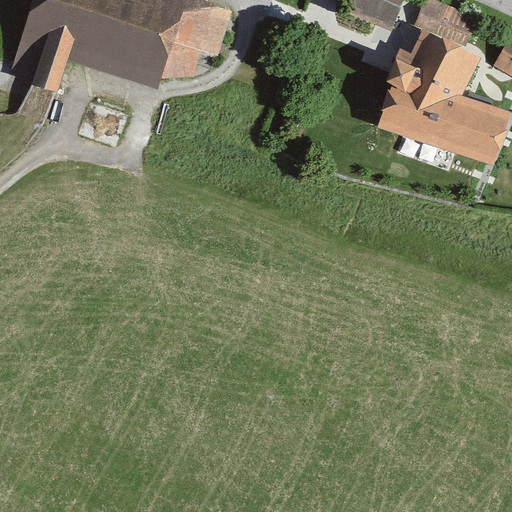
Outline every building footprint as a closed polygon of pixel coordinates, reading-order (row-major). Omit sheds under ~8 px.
[(34,0),(11,70),(57,86),(67,57),(156,84),(160,73),(191,74),(200,47),(217,53),(231,12),(193,0),(34,0)] [(356,0),(353,10),(391,24),(400,0),(356,0)] [(475,17),(430,0),(426,0),(418,23),(464,42),(475,17)] [(492,161),(508,114),(458,97),(477,57),(427,33),(411,65),(397,59),(388,82),(396,86),(382,124),(492,161)] [(511,43),(500,65),(511,71),(511,43)]
